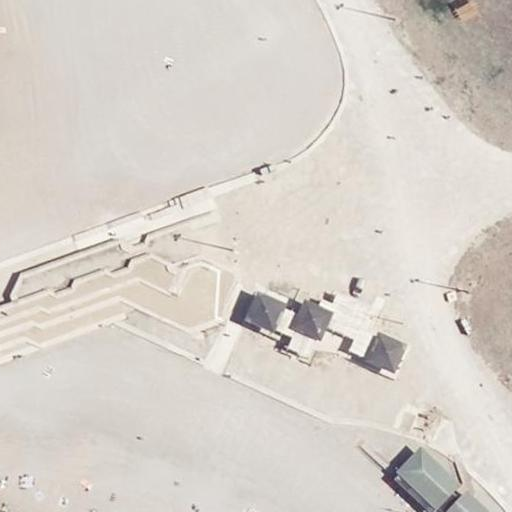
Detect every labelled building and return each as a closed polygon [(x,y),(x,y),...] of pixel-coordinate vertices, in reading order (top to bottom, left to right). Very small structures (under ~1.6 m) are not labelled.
[(336,311),(309,300),(304,312),(260,295),(246,329),(317,358),(336,311)] [(377,336),(362,332),(369,307),(340,299),(331,333),(357,340),(352,357),(370,362),(377,336)] [(383,334),(369,365),(398,377),(411,347),(383,334)] [(460,487),(422,451),(397,475),(436,509),(460,487)] [(488,511),(468,493),(451,511),(488,511)]
